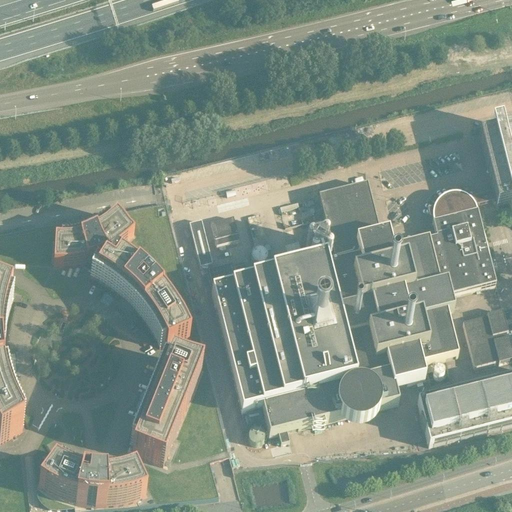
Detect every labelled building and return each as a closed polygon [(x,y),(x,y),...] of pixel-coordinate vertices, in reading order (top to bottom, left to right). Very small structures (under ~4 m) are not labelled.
[(511,131),(502,134),(500,127),(491,129),(493,137),(478,140),(492,197),(484,199),(468,203),(466,202),(464,201),(462,200),(460,199),(458,199),(456,198),(454,198),(451,198),(449,199),(447,199),(445,200),(444,201),(442,202),(441,203),(439,204),(438,205),(436,207),(435,209),(434,210),(433,212),(433,214),(432,216),(432,218),(432,220),(432,222),(432,224),(432,226),(435,241),(428,243),(391,252),(387,237),(379,239),(367,188),(318,200),(334,266),(324,268),(324,267),(211,295),(242,416),(261,411),(269,440),(278,438),(280,448),(289,446),(287,436),(398,408),(394,392),(424,384),(421,369),(457,360),(446,316),(453,314),(450,300),(495,289),(476,215),(475,213),(474,211),(487,208),(495,206),(496,211),(510,207),(511,213),(511,131)] [(266,246),(264,238),(257,212),(245,215),(254,249),(266,246)] [(60,244),(54,244),(53,269),(61,269),(70,268),(79,267),(87,265),(94,269),(89,279),(95,282),(101,285),(106,288),(112,292),(117,296),(122,300),(126,304),(126,305),(125,305),(125,306),(124,306),(124,307),(124,308),(125,308),(125,309),(126,309),(127,309),(128,309),(129,309),(129,308),(130,308),(131,309),(135,314),(139,319),(143,324),(147,329),(150,334),(153,339),(156,345),(159,350),(164,348),(166,351),(189,341),(186,335),(182,328),(179,322),(175,316),(171,309),(166,303),(162,298),(157,292),(152,287),(147,281),(141,276),(135,272),(130,267),(123,263),(117,259),(111,255),(117,251),(122,247),(128,243),(133,238),(115,220),(111,224),(107,220),(102,224),(97,228),(91,231),(85,233),(79,235),(73,237),(67,238),(60,239),(60,244)] [(216,250),(239,244),(233,221),(210,227),(216,250)] [(189,227),(200,271),(212,268),(201,224),(189,227)] [(261,250),(250,257),(259,269),(269,261),(261,250)] [(11,297),(0,293),(0,446),(22,433),(20,430),(23,428),(20,422),(17,416),(14,410),(12,404),(10,397),(8,391),(7,384),(5,378),(9,377),(8,368),(9,368),(10,368),(10,367),(11,367),(11,366),(11,365),(11,364),(10,364),(9,363),(8,363),(7,355),(3,355),(4,348),(4,341),(5,335),(6,328),(7,321),(9,315),(10,308),(13,302),(9,301),(11,297)] [(498,367),(511,363),(511,356),(508,341),(507,342),(506,337),(507,337),(502,315),(486,319),(486,321),(462,327),(473,372),(498,365),(498,367)] [(163,469),(201,374),(170,361),(167,368),(162,366),(147,404),(146,404),(145,404),(144,404),(143,405),(142,405),(142,406),(142,407),(143,408),(144,409),(145,409),(129,448),(134,450),(131,456),(163,469)] [(511,381),(417,405),(428,450),(511,428),(511,381)] [(63,469),(59,467),(57,470),(54,468),(38,490),(44,493),(50,497),(56,500),(62,503),(69,505),(76,507),(83,508),(91,509),(97,510),(104,510),(111,509),(118,508),(125,507),(132,505),(138,503),(145,500),(134,475),(130,477),(129,473),(124,475),(120,476),(116,478),(111,478),(107,479),(102,479),(97,479),(95,479),(95,478),(96,478),(95,477),(95,476),(94,475),(93,475),(92,476),(91,476),(91,477),(91,478),(91,479),(88,478),(84,477),(79,476),(75,475),(71,473),(67,471),(63,469)]
